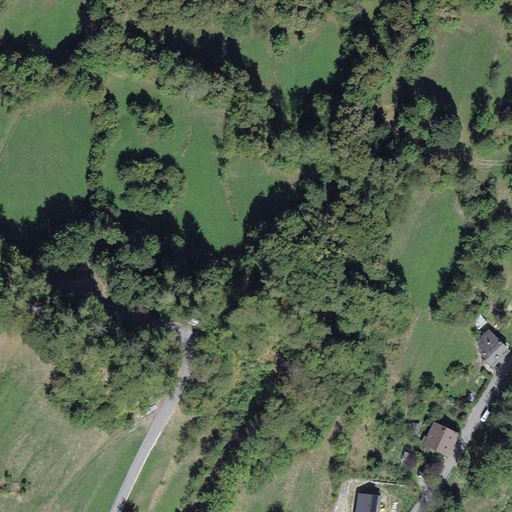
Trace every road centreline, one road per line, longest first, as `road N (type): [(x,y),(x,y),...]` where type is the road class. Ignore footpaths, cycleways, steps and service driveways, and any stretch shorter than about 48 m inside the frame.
road 1 (tertiary): [(0,250),(113,310),(186,334),(181,382),(115,511)]
road 2 (tertiary): [(420,511),(511,364)]
